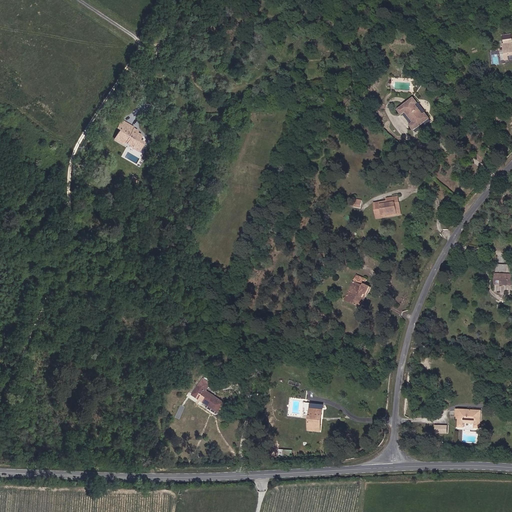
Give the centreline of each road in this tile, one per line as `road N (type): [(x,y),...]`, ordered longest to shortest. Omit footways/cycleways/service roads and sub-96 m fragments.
road 1 (secondary): [(0,472),(147,477),(393,467)]
road 2 (unclassified): [(0,404),(69,257),(73,157),(137,47)]
road 3 (residential): [(393,467),(401,363),(432,272),(511,164)]
